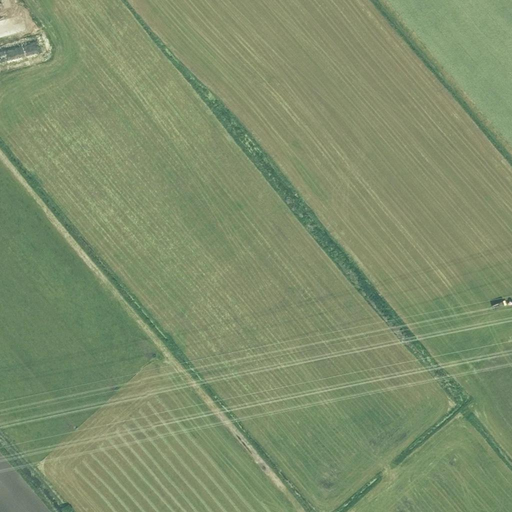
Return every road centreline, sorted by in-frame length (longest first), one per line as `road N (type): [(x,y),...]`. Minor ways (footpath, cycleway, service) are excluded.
road 1 (track): [(0,153),(301,511)]
road 2 (track): [(348,511),(464,410)]
